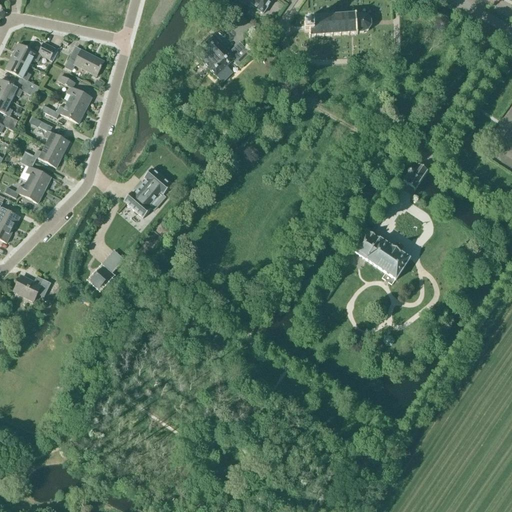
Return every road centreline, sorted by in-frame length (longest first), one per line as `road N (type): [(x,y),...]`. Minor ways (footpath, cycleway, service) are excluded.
road 1 (residential): [(124,40),(88,181),(0,270)]
road 2 (residential): [(0,38),(21,20),(124,40)]
